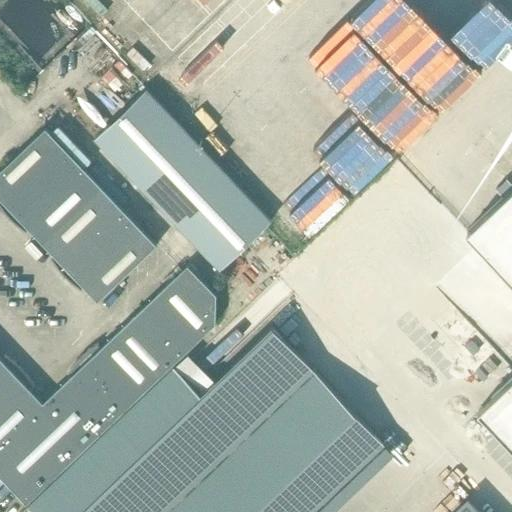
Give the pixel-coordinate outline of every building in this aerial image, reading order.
[(149,89),(95,139),(202,252),(217,269),(264,224),(271,218),(149,89)] [(46,127),(0,170),(0,197),(1,198),(0,198),(0,205),(2,209),(9,218),(74,156),(46,127)] [(28,227),(42,242),(101,185),(74,156),(9,218),(17,225),(26,231),(27,230),(26,230),(28,227)] [(58,267),(65,275),(129,214),(101,185),(42,242),(56,256),(53,258),(53,257),(52,258),(58,267)] [(511,377),(478,409),(511,445),(511,187),(467,231),(511,278),(511,377)] [(73,283),(81,289),(82,288),(81,287),(84,285),(98,300),(157,244),(129,214),(65,275),(73,283)] [(216,322),(216,314),(216,293),(188,263),(144,306),(187,351),(216,322)] [(157,378),(187,351),(144,306),(115,333),(157,378)] [(28,504),(35,511),(310,511),(384,442),(273,325),(201,393),(174,365),(28,504)] [(86,390),(114,419),(157,378),(115,333),(101,347),(98,344),(99,344),(98,343),(89,348),(81,356),(100,376),(86,390)] [(0,355),(0,388),(21,368),(13,361),(5,354),(4,355),(5,356),(2,358),(0,355)] [(0,474),(27,502),(114,419),(86,390),(100,376),(81,356),(74,363),(67,372),(69,373),(69,372),(71,375),(43,401),(0,443),(0,474)] [(0,388),(0,443),(43,401),(30,387),(32,385),(33,386),(34,385),(28,376),(21,368),(0,388)] [(476,511),(467,502),(455,511),(476,511)]
